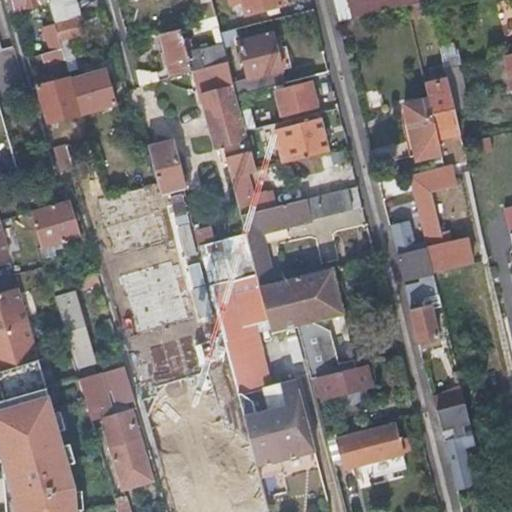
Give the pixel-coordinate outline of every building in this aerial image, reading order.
[(9,0),(12,10),(44,0),(9,0)] [(75,15),(77,15),(72,0),(46,0),(52,21),(75,15)] [(189,23),(190,24),(214,18),(209,0),(192,0),(197,21),(189,23)] [(239,0),(243,15),(279,5),(278,0),(231,0),(232,0),(233,0),(239,0)] [(404,3),(419,0),(331,0),(336,19),(404,3)] [(81,33),(75,15),(52,21),(60,46),(62,55),(63,56),(71,53),(67,37),(81,33)] [(214,18),(190,24),(192,32),(209,28),(210,34),(217,32),(214,18)] [(48,50),(60,46),(52,21),(40,24),(48,50)] [(134,71),(137,85),(225,62),(220,43),(189,51),(187,39),(181,41),(177,27),(156,32),(166,69),(159,71),(148,73),(134,71)] [(247,78),(231,83),(234,94),(234,95),(284,83),(270,32),(237,40),(247,78)] [(47,59),(62,55),(60,46),(48,50),(38,53),(39,57),(46,55),(47,59)] [(443,67),(456,64),(453,50),(440,53),(443,67)] [(466,94),(459,64),(456,64),(443,67),(446,78),(450,97),(466,94)] [(69,77),(78,110),(113,100),(103,66),(69,77)] [(45,121),(78,110),(69,77),(68,74),(34,85),(45,121)] [(453,109),(450,97),(446,78),(423,84),(426,97),(435,134),(457,128),(453,109)] [(316,107),(308,80),(274,88),(281,116),(316,107)] [(202,102),(205,114),(217,111),(237,105),(234,95),(234,94),(202,102)] [(468,106),(466,94),(450,97),(453,109),(468,106)] [(438,151),(435,134),(426,97),(407,102),(419,155),(438,151)] [(217,111),(205,114),(211,135),(218,134),(221,147),(246,141),(244,131),(243,130),(237,107),(237,105),(217,111)] [(247,105),(237,107),(243,130),(252,128),(247,105)] [(292,160),(327,151),(318,117),(272,128),(281,163),(292,160)] [(218,134),(211,135),(214,148),(221,147),(218,134)] [(169,138),(145,144),(155,182),(158,193),(182,187),(181,184),(186,183),(187,180),(185,171),(181,170),(178,156),(174,157),(169,138)] [(71,169),(64,144),(53,148),(60,172),(71,169)] [(254,170),(249,151),(224,156),(229,176),(232,187),(235,199),(239,214),(270,206),(266,191),(254,194),(249,171),(254,170)] [(431,271),(452,266),(446,237),(441,238),(439,230),(427,234),(423,217),(428,216),(415,170),(407,172),(431,271)] [(36,186),(22,191),(25,201),(39,196),(36,186)] [(351,206),(345,187),(270,206),(239,214),(243,232),(250,258),(257,285),(272,281),(259,229),(268,227),(351,206)] [(65,199),(28,211),(39,248),(76,235),(65,199)] [(407,219),(387,224),(394,251),(399,268),(413,265),(410,251),(415,250),(407,219)] [(266,317),(257,285),(250,258),(243,232),(220,238),(197,244),(216,319),(228,367),(241,416),(253,464),(313,448),(294,377),(282,380),(279,381),(268,384),(252,321),(266,317)] [(482,241),(464,242),(465,264),(483,263),(482,241)] [(418,264),(415,250),(410,251),(413,265),(418,264)] [(330,267),(272,281),(257,285),(266,317),(269,331),(295,324),(309,377),(337,370),(324,317),(342,313),(330,267)] [(94,271),(75,277),(78,287),(97,281),(94,271)] [(428,280),(426,272),(419,274),(421,282),(403,286),(406,299),(408,307),(417,341),(437,336),(428,303),(427,303),(422,282),(428,280)] [(0,369),(35,359),(14,287),(0,290),(0,369)] [(68,348),(77,377),(94,372),(90,361),(92,360),(72,291),(53,297),(68,348)] [(439,345),(437,336),(417,341),(419,349),(439,345)] [(50,413),(35,359),(0,369),(0,396),(1,399),(0,399),(0,473),(2,495),(9,495),(10,511),(77,511),(78,509),(78,508),(73,509),(72,490),(71,486),(55,430),(50,413)] [(337,370),(309,377),(313,393),(319,391),(320,395),(370,382),(365,363),(337,370)] [(94,372),(77,377),(89,418),(98,416),(105,413),(99,392),(104,390),(103,386),(111,383),(116,398),(122,396),(123,400),(131,398),(121,364),(94,372)] [(464,402),(460,388),(454,389),(458,403),(464,402)] [(434,408),(458,403),(454,389),(431,395),(434,408)] [(467,441),(473,439),(464,402),(458,403),(465,432),(467,441)] [(461,442),(467,441),(465,432),(458,403),(434,408),(439,426),(441,426),(444,437),(441,438),(450,473),(468,469),(461,442)] [(105,413),(98,416),(112,466),(139,458),(136,450),(141,449),(128,406),(105,413)] [(50,413),(55,430),(62,428),(57,411),(50,413)] [(393,422),(335,437),(343,467),(360,463),(361,470),(372,467),(370,460),(383,457),(401,452),(393,422)] [(139,458),(112,466),(118,483),(144,475),(139,458)] [(468,469),(450,473),(453,485),(471,480),(468,469)] [(78,508),(78,509),(80,509),(78,490),(72,490),(73,509),(78,508)] [(125,511),(120,493),(111,495),(115,511),(125,511)] [(10,511),(9,495),(2,495),(3,511),(10,511)]
